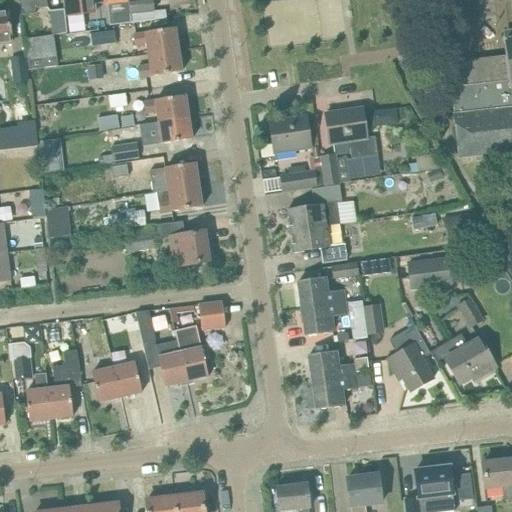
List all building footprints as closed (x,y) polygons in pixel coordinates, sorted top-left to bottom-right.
[(19,0),(21,16),(35,14),(35,9),(47,8),(46,0),(19,0)] [(128,0),(132,24),(156,20),(154,12),(153,12),(151,0),(128,0)] [(511,0),(511,8),(511,35),(503,36),(505,58),(509,88),(511,87),(511,0)] [(48,10),(51,33),(64,32),(62,9),(48,10)] [(8,13),(0,14),(0,44),(11,44),(8,13)] [(148,56),(178,51),(175,29),(133,35),(135,46),(146,44),(148,56)] [(113,31),(89,35),(91,47),(116,43),(113,31)] [(53,35),(26,40),(29,60),(56,56),(53,35)] [(178,51),(148,56),(149,65),(138,67),(140,79),(162,76),(182,73),(178,51)] [(26,56),(10,58),(13,84),(29,82),(26,56)] [(511,87),(509,88),(505,58),(448,64),(458,161),(511,154),(511,87)] [(88,65),(90,80),(103,78),(101,63),(88,65)] [(158,123),(189,118),(185,97),(143,103),(145,114),(156,112),(158,123)] [(348,143),(351,162),(377,158),(375,139),(367,141),(362,109),(325,114),(330,146),(348,143)] [(120,128),(118,115),(98,118),(100,131),(120,128)] [(134,126),(133,115),(121,116),(122,128),(134,126)] [(274,154),(294,151),(310,148),(306,117),(269,123),(274,154)] [(189,118),(158,123),(139,126),(142,147),(192,140),(189,118)] [(35,125),(17,127),(0,129),(0,151),(37,147),(35,125)] [(41,141),(43,158),(58,156),(57,140),(41,141)] [(139,159),(137,144),(111,148),(112,155),(113,162),(139,159)] [(113,162),(112,155),(98,157),(99,166),(113,164),(113,162)] [(345,158),(336,159),(335,155),(321,157),(325,185),(348,182),(345,158)] [(416,163),(408,165),(410,173),(417,172),(416,163)] [(112,166),(114,179),(129,176),(129,175),(127,164),(112,166)] [(195,164),(165,169),(164,169),(149,172),(152,193),(168,191),(199,186),(195,164)] [(261,172),(262,179),(276,177),(275,169),(261,172)] [(440,171),(428,175),(431,183),(443,179),(440,171)] [(282,192),(302,189),(315,187),(313,173),(280,177),(282,192)] [(199,186),(168,191),(169,200),(158,202),(160,214),(182,211),(202,208),(199,186)] [(290,232),(327,227),(323,206),(342,203),(340,186),(311,190),(314,206),(287,210),(290,232)] [(31,192),(33,211),(42,210),(40,191),(31,192)] [(72,235),(68,207),(45,210),(49,238),(72,235)] [(146,225),(144,210),(112,214),(114,229),(146,225)] [(442,217),(446,238),(471,233),(466,212),(442,217)] [(210,262),(205,232),(184,235),(182,222),(156,226),(158,240),(169,239),(174,268),(210,262)] [(327,227),(290,232),(293,254),(320,250),(322,264),(347,261),(344,245),(330,247),(327,227)] [(155,248),(153,231),(124,236),(126,252),(155,248)] [(35,250),(43,249),(41,238),(34,239),(35,250)] [(43,249),(35,250),(39,284),(47,283),(43,249)] [(7,253),(0,253),(0,283),(10,282),(7,253)] [(372,262),(360,264),(362,278),(374,276),(372,262)] [(334,279),(356,276),(355,265),(332,268),(334,279)] [(408,272),(410,290),(452,285),(450,268),(408,272)] [(301,310),(344,304),(343,291),(327,294),(325,279),(297,283),(301,310)] [(471,328),(483,321),(471,300),(459,307),(471,328)] [(361,302),(347,304),(349,315),(362,313),(361,302)] [(222,303),(198,306),(201,331),(225,328),(222,303)] [(346,316),(344,304),(301,310),(305,337),(333,333),(331,318),(346,316)] [(367,335),(382,332),(379,307),(363,309),(367,335)] [(161,345),(158,333),(154,313),(138,317),(145,348),(161,345)] [(134,315),(102,322),(105,334),(137,326),(134,315)] [(390,343),(397,356),(388,362),(395,374),(399,372),(410,392),(433,379),(423,361),(431,356),(415,328),(390,343)] [(432,357),(431,358),(432,360),(434,359),(436,364),(444,359),(459,385),(480,373),(481,376),(496,368),(479,338),(467,345),(461,335),(430,352),(432,357)] [(187,382),(180,353),(177,342),(172,344),(174,352),(176,351),(177,354),(158,358),(165,387),(187,382)] [(29,348),(8,350),(9,363),(14,363),(16,381),(32,379),(29,348)] [(201,348),(180,353),(187,382),(208,377),(201,348)] [(55,389),(47,390),(51,420),(73,417),(69,388),(81,387),(79,365),(77,351),(63,353),(65,366),(52,368),(55,389)] [(0,381),(8,380),(6,352),(0,352),(0,381)] [(353,361),(354,366),(338,369),(336,352),(308,356),(312,383),(355,377),(355,374),(368,372),(366,359),(353,361)] [(113,368),(120,398),(142,393),(135,363),(113,368)] [(120,398),(113,368),(92,373),(99,403),(120,398)] [(35,376),(37,391),(26,392),(29,422),(51,420),(47,390),(45,375),(35,376)] [(368,375),(356,377),(358,389),(370,387),(368,375)] [(357,389),(355,377),(312,383),(316,410),(344,406),(341,391),(357,389)] [(503,487),(503,493),(504,501),(511,500),(511,459),(482,463),(485,489),(503,487)] [(406,511),(451,511),(454,511),(449,467),(415,471),(418,499),(405,500),(406,511)] [(469,475),(456,476),(458,488),(471,487),(469,475)] [(381,504),(380,495),(378,476),(347,479),(350,511),(366,511),(366,506),(381,504)] [(310,510),(309,504),(306,484),(276,488),(279,511),(283,511),(296,511),(295,511),(308,511),(309,510),(310,510)] [(204,511),(202,495),(174,498),(175,511),(204,511)] [(175,511),(174,498),(145,502),(146,511),(175,511)]
